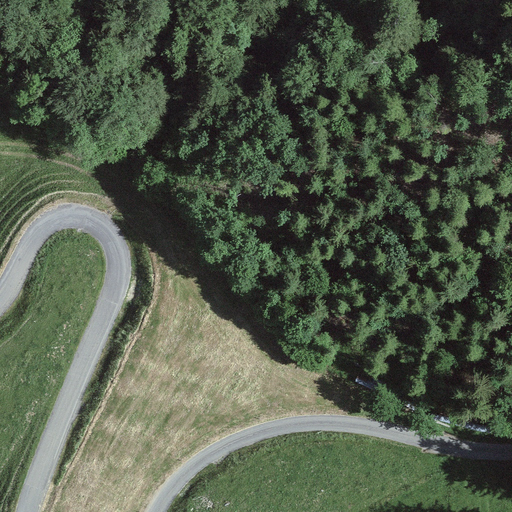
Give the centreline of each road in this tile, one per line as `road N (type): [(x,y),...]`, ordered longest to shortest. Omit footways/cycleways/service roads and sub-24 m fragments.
road 1 (unclassified): [(26,511),(111,297),(119,256),(96,223),(53,220),(0,297)]
road 2 (unclassified): [(511,452),(351,424),(296,424),(215,450),(178,479),(157,511)]
